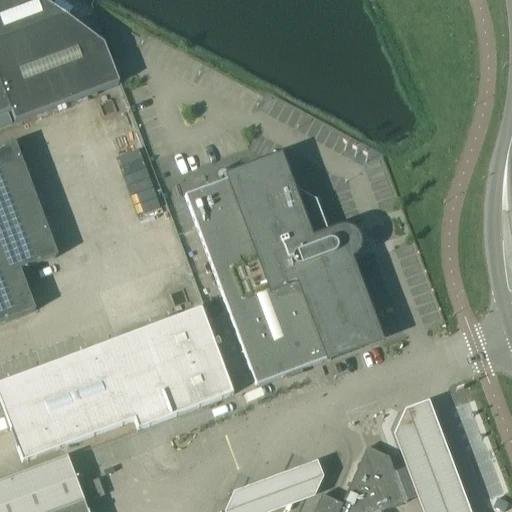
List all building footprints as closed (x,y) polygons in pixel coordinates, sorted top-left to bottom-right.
[(0,0),(0,116),(10,113),(14,124),(117,85),(103,47),(63,17),(36,0),(0,0)] [(18,271),(56,257),(14,145),(0,150),(0,323),(33,311),(18,271)] [(278,161),(255,170),(230,179),(230,178),(184,197),(255,388),(327,361),(328,362),(330,361),(330,360),(377,342),(348,263),(350,262),(353,261),(355,259),(356,257),(357,256),(358,254),(359,251),(360,249),(360,247),(360,245),(359,242),(358,239),(358,238),(356,236),(355,234),(353,232),(350,231),(348,230),(346,229),(343,229),(341,229),(338,229),(335,230),(327,233),(315,202),(288,187),(278,161)] [(200,311),(0,385),(0,406),(21,464),(133,422),(137,431),(231,396),(200,311)] [(383,511),(401,505),(405,504),(388,459),(366,449),(340,506),(321,498),(314,511),(383,511)] [(0,511),(60,511),(83,504),(66,459),(0,483),(0,511)] [(92,501),(103,496),(97,481),(86,485),(92,501)]
